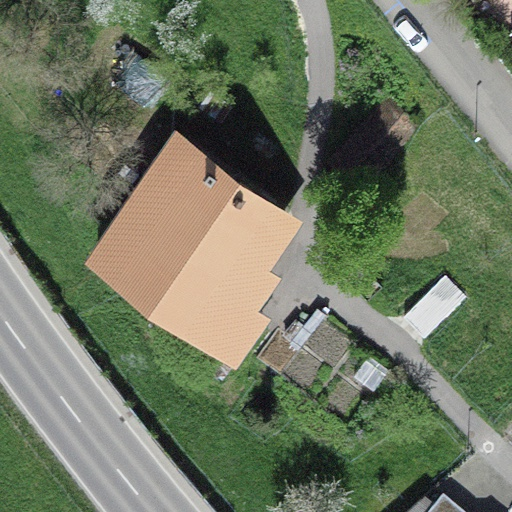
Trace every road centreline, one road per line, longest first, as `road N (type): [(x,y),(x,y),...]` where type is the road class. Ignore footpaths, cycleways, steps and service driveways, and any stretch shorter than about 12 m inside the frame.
road 1 (trunk): [(148,511),(36,373),(0,315)]
road 2 (residential): [(400,0),(511,138)]
